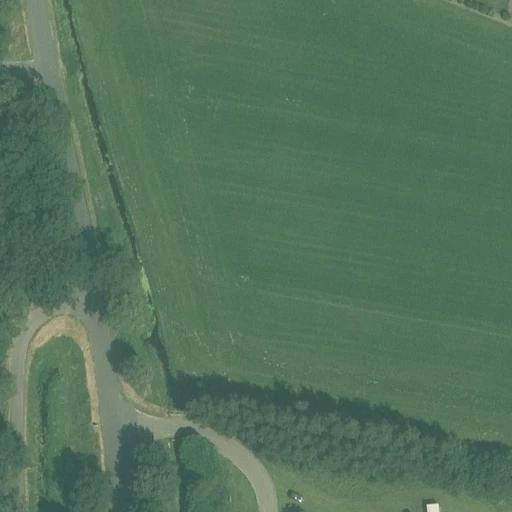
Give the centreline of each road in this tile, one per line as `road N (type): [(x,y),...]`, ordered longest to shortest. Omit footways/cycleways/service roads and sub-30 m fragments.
road 1 (unclassified): [(91,293),(42,0)]
road 2 (unclassified): [(24,511),(21,333),(36,313),(91,293)]
road 3 (unclassified): [(122,511),(117,428),(91,293)]
